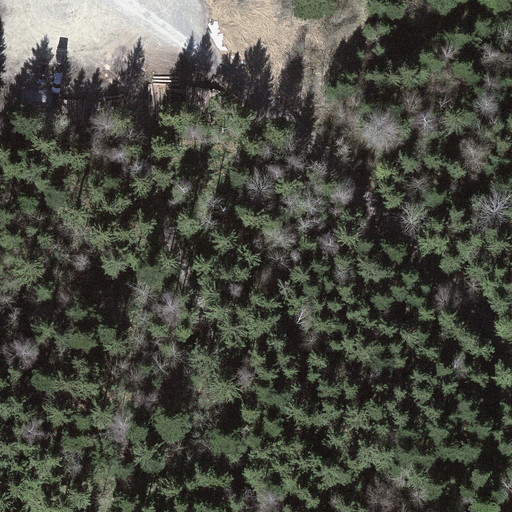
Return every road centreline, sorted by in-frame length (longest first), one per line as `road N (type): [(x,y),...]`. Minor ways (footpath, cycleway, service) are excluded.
road 1 (track): [(511,352),(280,110),(107,2)]
road 2 (track): [(107,2),(163,214),(232,372),(252,511)]
road 3 (track): [(0,124),(107,2)]
